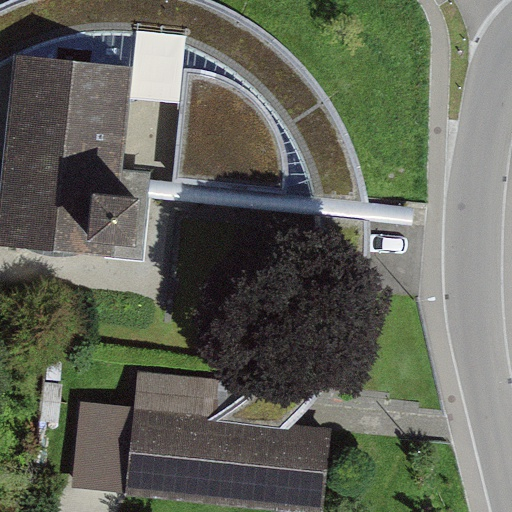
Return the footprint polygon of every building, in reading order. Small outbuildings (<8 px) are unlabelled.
[(24,0),(0,10),(0,15),(20,45),(19,57),(0,235),(0,248),(116,261),(117,249),(89,247),(92,199),(141,203),(141,198),(142,179),(142,174),(125,173),(134,77),(185,84),(175,183),(289,195),(314,187),(316,198),(369,204),(360,158),(345,122),(324,89),(308,69),(282,44),(243,17),(209,0),(24,0)] [(20,45),(0,15),(0,67),(19,57),(20,45)] [(289,195),(175,183),(142,179),(141,198),(319,217),(372,223),(415,227),(416,209),(369,204),(316,198),(289,195)] [(137,251),(141,203),(92,199),(89,247),(117,249),(137,251)] [(372,223),(319,217),(321,254),(318,288),(309,316),(292,349),(269,379),(241,404),(216,421),(289,428),(317,405),(338,372),(355,337),(368,295),(371,251),(372,223)] [(220,382),(140,375),(137,409),(129,494),(129,499),(277,511),(326,511),(333,432),(289,428),(216,421),(220,382)] [(129,494),(137,409),(81,405),(74,489),(129,494)]
